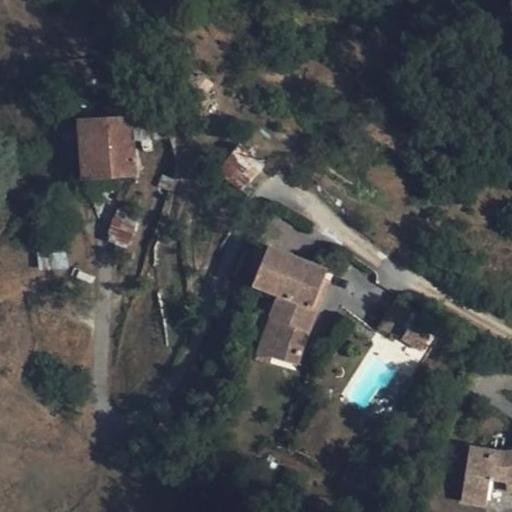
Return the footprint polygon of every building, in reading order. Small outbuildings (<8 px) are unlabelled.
[(132,118),(80,120),(82,178),(136,174),(132,118)] [(262,164),(238,144),(218,171),(242,191),(262,164)] [(129,247),(137,220),(114,214),(106,241),(129,247)] [(325,271),(271,248),(256,285),(281,296),(257,358),(268,363),(272,353),(298,364),(329,283),(322,280),(325,271)] [(430,332),(413,319),(404,332),(422,345),(430,332)] [(511,450),(501,452),(470,447),(461,500),(486,504),(491,478),(506,481),(507,490),(511,489),(511,450)]
